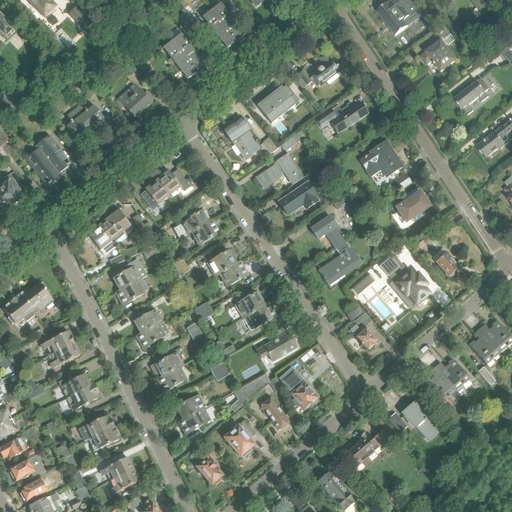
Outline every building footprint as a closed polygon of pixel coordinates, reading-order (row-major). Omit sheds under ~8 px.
[(27,0),(35,8),(34,9),(44,19),(48,15),(47,15),(56,6),(49,0),(27,0)] [(396,38),(424,16),(411,0),(399,0),(398,1),(397,0),(394,0),(377,13),(396,38)] [(483,16),(494,7),(488,0),(472,0),(483,16)] [(211,11),(236,42),(245,35),(220,4),(211,11)] [(95,37),(100,32),(77,7),(70,14),(89,34),(90,33),(95,37)] [(227,50),(236,42),(211,11),(202,18),(210,29),(213,32),(227,50)] [(190,14),(185,18),(193,28),(194,27),(198,24),(190,14)] [(12,29),(0,16),(0,31),(7,39),(14,32),(12,30),(12,29)] [(187,32),(193,28),(185,18),(179,22),(187,32)] [(444,41),(452,35),(445,25),(434,33),(440,41),(442,39),(444,41)] [(172,42),(197,73),(206,66),(181,35),(172,42)] [(187,81),(197,73),(172,42),(163,49),(171,59),(168,62),(171,66),(174,64),(187,81)] [(442,42),(425,55),(420,59),(426,66),(432,61),(441,73),(457,61),(442,42)] [(496,65),(506,57),(501,50),(490,58),(496,65)] [(122,66),(128,60),(122,53),(116,59),(122,66)] [(138,71),(139,70),(149,62),(142,53),(131,62),(138,71)] [(340,71),(339,72),(325,54),(318,60),(323,66),(308,77),(303,71),(298,75),(307,86),(314,80),(320,87),(338,73),(342,78),(344,77),(340,71)] [(123,65),(132,76),(137,71),(129,61),(123,65)] [(84,82),(72,70),(66,77),(77,88),(79,87),(91,99),(96,94),(84,82)] [(481,80),(477,83),(453,101),(462,112),(462,111),(467,117),(473,112),(469,106),(479,98),(482,103),(488,98),(485,94),(485,93),(489,90),(481,80)] [(143,95),(135,85),(115,103),(121,110),(123,108),(134,119),(151,104),(150,102),(153,100),(146,92),(143,95)] [(299,102),(286,86),(282,90),(281,88),(258,106),(272,124),(295,106),(294,105),(299,102)] [(18,108),(12,101),(17,97),(10,90),(5,94),(3,92),(0,95),(0,108),(8,117),(18,108)] [(32,118),(40,111),(32,101),(24,107),(32,118)] [(330,109),(315,120),(320,127),(328,121),(338,135),(368,115),(360,103),(337,119),(330,109)] [(97,115),(99,113),(100,113),(94,107),(86,113),(81,106),(73,112),(65,118),(70,124),(65,128),(74,139),(92,125),(98,131),(105,126),(97,115)] [(506,146),(505,146),(511,140),(509,136),(511,133),(511,120),(496,133),(477,147),(486,159),(497,151),(498,152),(506,146)] [(231,143),(239,138),(251,156),(261,149),(249,131),(242,121),(224,133),(231,143)] [(9,141),(1,131),(0,131),(0,146),(1,148),(9,141)] [(285,153),(305,137),(301,131),(280,147),(285,153)] [(58,174),(70,165),(49,139),(37,148),(60,178),(61,177),(58,174)] [(271,154),(277,149),(269,139),(263,144),(271,154)] [(370,179),(381,171),(387,179),(403,168),(386,141),(369,152),(370,155),(359,162),(370,179)] [(48,187),(60,178),(37,148),(39,151),(28,160),(48,187)] [(293,185),(303,178),(287,155),(277,161),(273,165),(274,166),(255,179),(262,189),(281,177),(280,175),(284,172),(293,185)] [(326,170),(323,165),(315,170),(318,176),(326,170)] [(157,181),(169,198),(181,188),(184,193),(190,189),(177,171),(171,175),(168,172),(157,181)] [(405,175),(394,182),(400,192),(412,184),(405,175)] [(21,198),(24,196),(9,176),(2,181),(4,183),(0,186),(0,191),(11,206),(21,199),(21,198)] [(152,211),(169,198),(157,181),(145,191),(146,192),(140,196),(152,211)] [(315,197),(307,185),(278,204),(286,216),(302,205),(305,210),(316,203),(313,198),(315,197)] [(0,215),(11,206),(0,191),(0,215)] [(406,224),(430,208),(420,193),(395,209),(406,224)] [(337,210),(348,203),(344,197),(333,204),(337,210)] [(208,224),(207,223),(201,213),(189,220),(190,221),(181,226),(187,236),(208,224)] [(143,227),(138,216),(134,219),(144,232),(145,231),(143,227)] [(116,221),(115,222),(111,217),(99,226),(112,243),(123,233),(125,236),(131,231),(124,222),(120,225),(116,221)] [(336,250),(346,243),(336,228),(336,227),(330,218),(311,231),(317,240),(325,235),(335,250),(336,250)] [(219,234),(215,226),(216,226),(212,220),(207,223),(208,224),(187,236),(187,237),(192,234),(199,246),(219,234)] [(100,252),(112,243),(99,226),(87,235),(100,252)] [(424,245),(420,240),(410,248),(414,254),(424,245)] [(336,250),(340,257),(318,272),(328,287),(362,264),(352,249),(350,250),(346,244),(346,243),(336,250)] [(160,252),(159,250),(157,246),(142,253),(146,259),(160,252)] [(125,262),(138,256),(135,249),(122,255),(125,262)] [(458,263),(456,265),(444,251),(441,250),(433,257),(432,260),(448,279),(460,269),(459,268),(461,266),(462,265),(462,264),(461,263),(459,262),(458,263)] [(236,266),(235,265),(228,253),(208,265),(215,278),(236,266)] [(112,268),(125,262),(122,255),(109,261),(112,268)] [(389,258),(378,268),(387,278),(398,268),(389,258)] [(186,266),(186,265),(183,260),(169,267),(173,274),(186,266)] [(114,280),(120,291),(120,292),(141,280),(147,277),(138,262),(136,262),(115,273),(118,278),(114,280)] [(247,276),(243,268),(244,268),(240,262),(235,265),(236,266),(215,278),(220,275),(227,288),(247,276)] [(176,279),(189,272),(186,266),(173,274),(176,279)] [(403,274),(389,286),(396,295),(400,292),(405,298),(407,297),(417,308),(425,301),(424,299),(428,296),(422,288),(425,285),(416,275),(413,278),(409,273),(405,277),(403,274)] [(367,276),(348,291),(354,298),(372,283),(367,276)] [(118,300),(119,299),(123,307),(144,295),(137,283),(142,280),(141,280),(120,292),(120,291),(115,294),(118,300)] [(180,286),(177,281),(176,280),(162,288),(166,294),(180,286)] [(34,315),(39,312),(53,301),(47,294),(49,292),(42,284),(40,285),(27,295),(25,292),(19,296),(32,312),(34,315)] [(169,300),(183,292),(180,286),(166,294),(169,300)] [(264,307),(263,306),(256,295),(236,306),(243,319),(264,307)] [(15,326),(32,312),(19,296),(2,309),(15,326)] [(211,309),(207,303),(194,311),(197,317),(211,309)] [(276,318),(271,310),(272,309),(268,303),(263,306),(264,307),(243,319),(243,320),(248,317),(255,330),(276,318)] [(363,314),(357,307),(346,315),(351,323),(363,314)] [(200,322),(201,322),(214,315),(211,309),(197,317),(200,322)] [(141,336),(162,324),(155,312),(134,323),(140,334),(141,336)] [(364,328),(372,322),(364,314),(354,323),(357,327),(361,324),(364,328)] [(204,327),(201,322),(200,322),(186,329),(190,335),(204,327)] [(500,354),(511,343),(511,340),(496,322),(492,327),(493,328),(489,331),(485,326),(479,331),(500,354)] [(139,343),(139,342),(144,350),(164,338),(158,326),(162,324),(141,336),(140,334),(135,337),(139,343)] [(364,328),(360,332),(355,326),(350,331),(354,337),(356,339),(368,352),(374,346),(373,345),(376,342),(365,330),(365,329),(364,328)] [(193,341),(207,333),(204,327),(190,335),(193,341)] [(486,367),(500,354),(479,331),(474,335),(478,341),(475,344),(473,342),(468,346),(486,367)] [(51,356),(74,345),(73,345),(69,338),(70,337),(68,333),(64,335),(41,346),(44,351),(48,349),(51,356)] [(272,363),(296,349),(288,334),(257,352),(261,359),(268,356),(272,363)] [(74,345),(51,356),(55,363),(50,365),(53,370),(64,365),(80,357),(74,345)] [(222,361),(236,353),(232,347),(218,354),(222,361)] [(162,379),(183,367),(176,355),(155,366),(161,378),(162,379)] [(456,392),(470,380),(452,360),(448,364),(449,366),(445,369),(441,364),(435,368),(456,392)] [(17,365),(23,376),(28,373),(23,362),(17,365)] [(213,377),(227,369),(224,363),(210,371),(213,377)] [(23,376),(17,365),(12,368),(17,379),(23,376)] [(160,386),(160,385),(165,393),(186,381),(179,369),(183,367),(162,379),(161,378),(156,380),(160,386)] [(442,404),(456,392),(435,368),(430,373),(434,378),(430,382),(429,380),(424,384),(442,404)] [(217,383),(231,375),(227,369),(213,377),(217,383)] [(477,373),(490,387),(495,383),(483,369),(477,373)] [(290,370),(279,380),(289,392),(290,390),(292,393),(290,394),(295,400),(292,402),(297,409),(301,406),(304,410),(305,409),(305,410),(306,409),(308,409),(310,407),(310,406),(311,405),(317,399),(303,383),(301,386),(300,386),(297,384),(300,381),(290,370)] [(68,400),(94,387),(94,386),(90,388),(85,377),(64,387),(61,388),(61,386),(50,391),(53,397),(64,392),(68,400)] [(26,394),(36,389),(31,380),(21,385),(26,394)] [(253,384),(240,392),(243,397),(246,403),(258,392),(253,384)] [(68,400),(73,411),(100,398),(94,387),(68,400)] [(22,395),(20,391),(20,390),(13,394),(7,397),(4,399),(7,405),(16,400),(15,398),(22,395)] [(238,402),(230,408),(234,413),(246,403),(243,397),(240,392),(239,391),(233,393),(238,402)] [(183,422),(200,412),(204,410),(197,398),(176,410),(182,420),(183,422)] [(284,417),(271,400),(261,407),(279,431),(289,424),(286,420),(288,419),(286,415),(284,417)] [(414,405),(402,415),(414,428),(416,427),(419,432),(429,442),(437,435),(428,424),(424,420),(425,419),(414,405)] [(0,426),(12,421),(6,410),(0,412),(0,426)] [(180,429),(181,428),(186,436),(207,424),(200,412),(183,422),(182,420),(177,423),(180,429)] [(395,415),(388,421),(399,434),(406,428),(395,415)] [(109,417),(86,427),(83,429),(77,432),(83,444),(90,440),(114,429),(109,417)] [(12,421),(0,426),(0,440),(17,432),(12,421)] [(47,433),(56,429),(53,423),(44,427),(47,433)] [(252,440),(251,439),(255,435),(244,423),(238,428),(225,439),(242,459),(251,452),(250,450),(254,446),(250,442),(252,440)] [(114,429),(90,440),(94,447),(92,448),(94,453),(120,440),(114,429)] [(373,452),(378,448),(380,451),(391,442),(381,431),(374,438),(375,440),(373,441),(366,433),(363,436),(362,434),(356,439),(360,443),(342,459),(352,471),(374,453),(373,452)] [(25,452),(19,439),(17,440),(0,449),(0,453),(3,459),(8,457),(10,460),(25,452)] [(55,450),(58,456),(69,451),(66,445),(55,450)] [(38,453),(36,448),(27,453),(29,457),(38,453)] [(202,476),(203,476),(212,485),(221,477),(216,471),(217,469),(212,463),(217,459),(208,449),(203,454),(206,458),(196,467),(199,471),(198,472),(202,476)] [(60,461),(66,459),(71,456),(69,451),(58,456),(60,461)] [(111,482),(133,471),(127,459),(100,472),(103,477),(108,475),(111,482)] [(31,474),(34,479),(46,472),(43,465),(33,471),(27,461),(10,471),(11,473),(9,474),(13,480),(14,479),(16,482),(23,478),(24,480),(28,477),(27,476),(31,474)] [(112,496),(139,483),(133,471),(111,482),(114,488),(109,491),(112,496)] [(71,477),(77,490),(86,486),(79,473),(71,477)] [(345,511),(354,504),(328,473),(318,483),(343,511),(345,511)] [(57,483),(60,489),(68,485),(65,479),(57,483)] [(40,490),(37,483),(24,490),(24,491),(21,493),(22,495),(21,495),(24,502),(25,501),(26,502),(39,496),(37,492),(40,490)] [(82,488),(87,500),(92,498),(87,486),(82,488)] [(82,502),(87,500),(82,488),(78,490),(82,502)] [(288,499),(298,511),(306,504),(297,492),(288,499)] [(58,499),(56,494),(46,499),(47,499),(28,508),(30,511),(59,511),(60,511),(56,503),(58,501),(58,499)] [(128,507),(130,509),(132,511),(141,503),(137,499),(128,507)] [(158,511),(156,510),(157,508),(154,504),(155,503),(152,499),(138,510),(139,511),(158,511)] [(73,511),(81,506),(78,500),(70,504),(73,511)]
